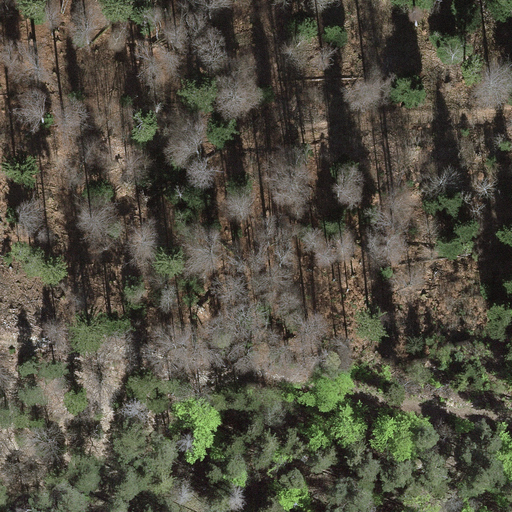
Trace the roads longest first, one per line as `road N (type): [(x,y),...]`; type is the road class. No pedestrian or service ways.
road 1 (track): [(0,356),(399,417),(511,422)]
road 2 (track): [(511,111),(312,123)]
